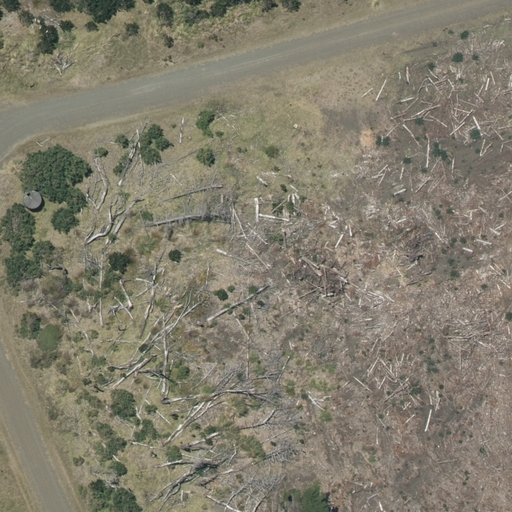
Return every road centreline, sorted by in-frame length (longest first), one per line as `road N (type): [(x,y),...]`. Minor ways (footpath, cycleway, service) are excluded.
road 1 (track): [(0,124),(424,0)]
road 2 (track): [(62,511),(0,353)]
